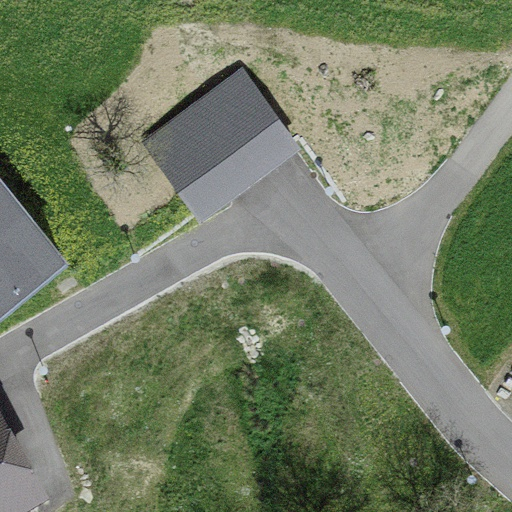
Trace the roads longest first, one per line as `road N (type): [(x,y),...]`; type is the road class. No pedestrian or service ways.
road 1 (residential): [(511,463),(461,409),(368,281),(317,243),(283,232),(252,231),(198,248),(0,350)]
road 2 (track): [(511,105),(368,281)]
